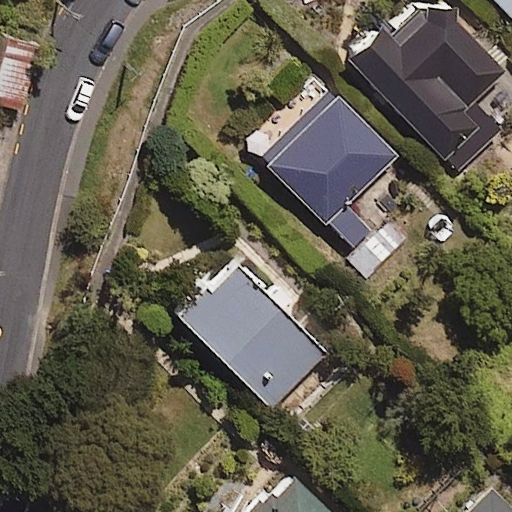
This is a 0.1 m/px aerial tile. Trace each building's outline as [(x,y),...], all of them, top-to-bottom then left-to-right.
[(500,62),(441,0),(414,0),(386,26),(373,12),(340,44),(456,166),(499,126),(467,93),(500,62)] [(511,0),(488,0),(511,22),(511,21),(511,0)] [(0,94),(19,100),(40,32),(3,21),(0,30),(0,94)] [(403,159),(327,81),(256,151),(351,247),(371,228),(352,209),(403,159)] [(266,287),(229,246),(202,271),(199,267),(169,295),(267,402),(324,350),(285,308),(295,298),(277,278),(266,287)] [(238,509),(222,492),(201,511),(328,511),(332,509),(287,462),(238,509)] [(511,511),(511,507),(482,477),(446,511),(511,511)]
